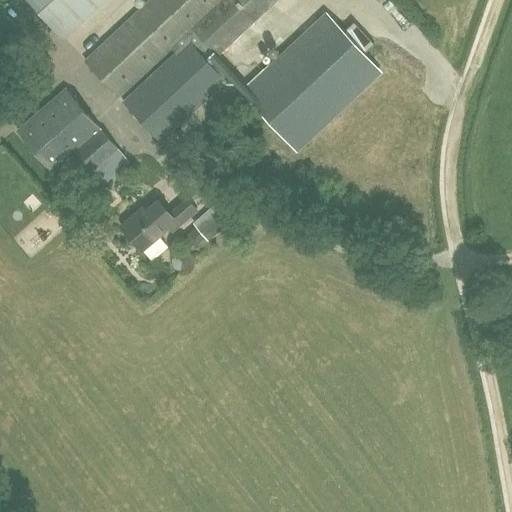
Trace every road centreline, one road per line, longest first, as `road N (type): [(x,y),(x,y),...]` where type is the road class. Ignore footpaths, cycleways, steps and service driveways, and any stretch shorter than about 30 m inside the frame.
road 1 (track): [(453,261),(366,251),(177,174),(79,70)]
road 2 (track): [(460,262),(450,175),(456,128),(501,0)]
road 3 (track): [(511,482),(460,262)]
